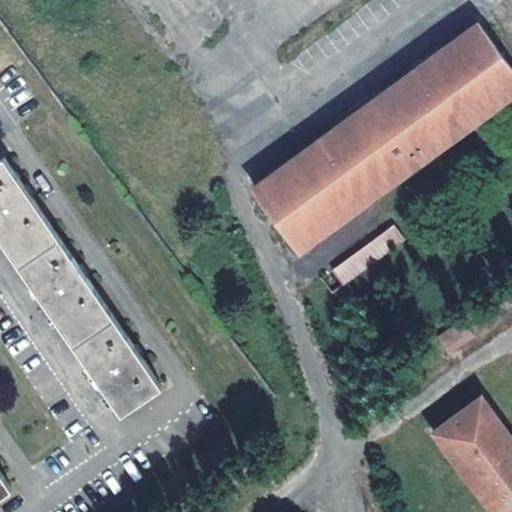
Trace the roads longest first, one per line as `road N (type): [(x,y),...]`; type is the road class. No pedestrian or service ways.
road 1 (track): [(321,0),(208,76),(239,201),(335,458),(371,511)]
road 2 (track): [(262,511),(511,328)]
